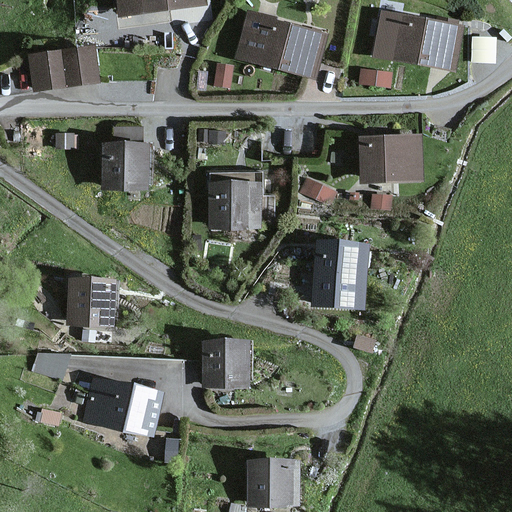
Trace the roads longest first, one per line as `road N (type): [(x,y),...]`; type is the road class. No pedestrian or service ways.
road 1 (residential): [(195,415),(263,422),(332,415),(353,388),(348,359),(315,338),(184,297),(0,168)]
road 2 (residential): [(0,107),(152,112),(447,103),(511,68)]
